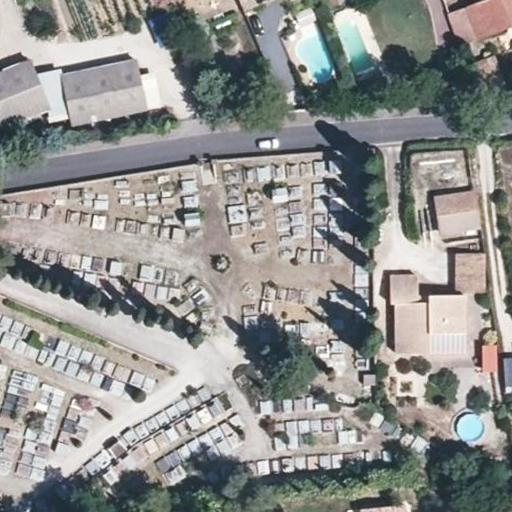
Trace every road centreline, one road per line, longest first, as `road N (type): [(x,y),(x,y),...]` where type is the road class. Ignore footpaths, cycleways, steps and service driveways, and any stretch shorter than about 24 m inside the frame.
road 1 (residential): [(0,182),(203,148),(511,120)]
road 2 (unknown): [(2,0),(26,47),(64,59),(138,53)]
